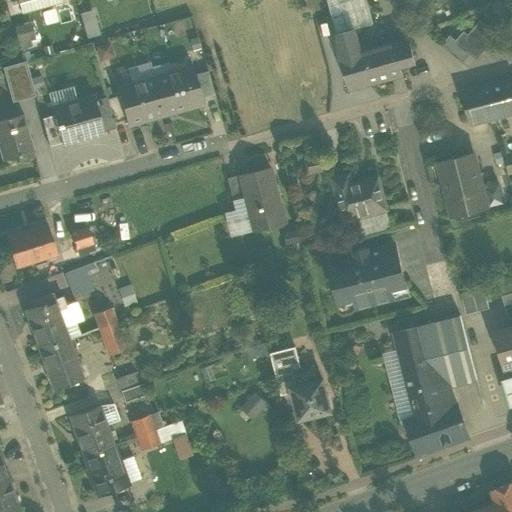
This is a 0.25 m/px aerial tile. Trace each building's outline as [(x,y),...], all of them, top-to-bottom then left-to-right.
[(18,0),(22,13),(61,2),(61,1),(61,0),(18,0)] [(365,0),(296,0),(323,97),(350,89),(335,35),(354,29),(372,24),(365,0)] [(86,36),(100,32),(94,8),(80,11),(86,36)] [(20,48),(38,43),(32,20),(14,25),(20,48)] [(503,39),(480,20),(468,34),(464,31),(456,40),(450,35),(441,45),(462,63),(470,54),(476,59),(484,50),(490,55),(503,39)] [(408,39),(360,52),(354,29),(335,35),(350,89),(402,75),(399,65),(414,60),(408,39)] [(193,67),(155,78),(164,113),(184,107),(185,108),(203,103),(201,97),(195,75),(193,67)] [(207,72),(195,75),(201,97),(214,94),(207,72)] [(155,78),(117,89),(119,96),(125,119),(127,124),(145,119),(145,118),(164,113),(155,78)] [(511,78),(463,92),(471,123),(511,111),(511,78)] [(31,82),(18,86),(23,107),(37,103),(31,82)] [(119,96),(107,100),(113,122),(125,119),(119,96)] [(94,97),(52,109),(55,119),(61,141),(61,143),(103,131),(103,130),(95,101),(94,97)] [(106,98),(95,101),(103,130),(114,127),(113,122),(107,100),(106,98)] [(23,114),(0,120),(0,151),(2,160),(33,151),(23,114)] [(55,119),(42,123),(48,145),(61,141),(55,119)] [(473,153),(440,162),(453,216),(489,207),(484,185),(481,186),(473,153)] [(269,167),(239,175),(253,230),(284,223),(279,203),(276,204),(272,187),(274,187),(269,167)] [(378,177),(351,184),(349,174),(332,178),(344,221),(387,209),(378,177)] [(47,224),(6,237),(16,267),(56,254),(47,224)] [(86,228),(70,234),(75,249),(92,243),(86,228)] [(394,244),(367,251),(367,249),(354,252),(355,254),(329,261),(339,303),(353,300),(355,308),(394,298),(392,290),(405,286),(394,244)] [(92,262),(84,266),(88,277),(96,274),(92,262)] [(84,266),(64,273),(68,285),(88,277),(84,266)] [(88,277),(68,285),(73,298),(93,291),(88,277)] [(511,317),(511,277),(497,282),(508,319),(511,317)] [(483,287),(460,293),(466,314),(489,308),(483,287)] [(52,293),(28,301),(30,308),(24,310),(38,349),(68,338),(58,311),(66,308),(65,306),(62,297),(54,299),(52,293)] [(58,311),(68,338),(80,334),(75,322),(82,320),(76,302),(65,306),(66,308),(58,311)] [(110,307),(93,313),(98,328),(115,321),(110,307)] [(460,315),(394,332),(410,396),(450,386),(476,379),(460,315)] [(115,321),(98,328),(108,355),(125,349),(115,321)] [(511,326),(493,332),(503,368),(511,365),(511,326)] [(68,338),(38,349),(53,389),(83,378),(68,338)] [(266,343),(247,349),(250,358),(269,352),(266,343)] [(317,382),(313,365),(300,368),(295,347),(281,350),(292,388),(293,392),(299,419),(330,411),(323,380),(317,382)] [(292,388),(281,350),(270,354),(281,395),(293,392),(292,388)] [(136,372),(116,379),(120,389),(139,383),(136,372)] [(511,375),(500,379),(508,408),(511,406),(511,375)] [(140,386),(121,393),(124,402),(144,395),(140,386)] [(450,386),(410,396),(416,417),(406,421),(417,452),(427,449),(427,451),(468,436),(450,386)] [(254,392),(240,407),(253,419),(267,404),(254,392)] [(99,405),(69,416),(83,456),(113,445),(106,424),(119,420),(113,403),(99,405)] [(149,414),(131,421),(136,437),(155,430),(149,414)] [(170,424),(174,434),(170,435),(178,459),(191,454),(179,421),(170,424)] [(155,430),(136,437),(141,450),(159,443),(158,440),(170,435),(174,434),(170,424),(155,430)] [(121,452),(138,447),(134,436),(118,441),(121,452)] [(113,445),(83,456),(98,495),(128,484),(119,461),(113,445)] [(0,455),(0,485),(10,482),(0,455)] [(119,461),(128,484),(140,480),(131,457),(119,461)] [(0,511),(20,511),(10,482),(0,485),(0,511)] [(511,511),(511,482),(491,490),(496,503),(471,511),(511,511)]
